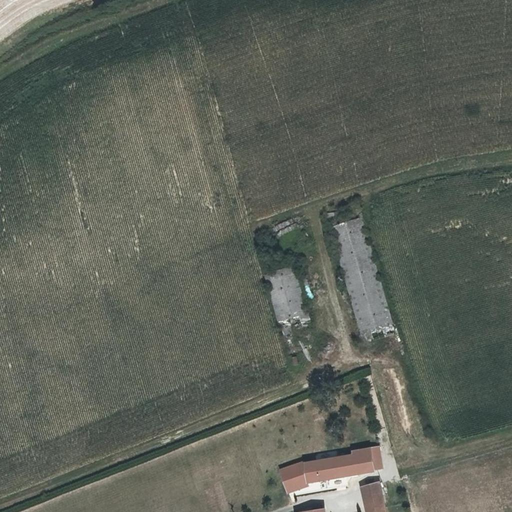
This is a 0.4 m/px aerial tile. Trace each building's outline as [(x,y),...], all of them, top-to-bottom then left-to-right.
[(376,337),(392,334),(363,216),(331,224),(358,335),(375,331),(376,337)] [(314,351),(294,272),(266,279),(286,358),(314,351)] [(281,484),(297,478),(299,477),(300,484),(367,473),(363,452),(348,454),(349,457),(292,467),(274,474),(277,483),(281,484)] [(300,487),(297,478),(281,484),(277,483),(274,474),(273,475),(281,495),(300,487)] [(376,511),(372,490),(355,495),(358,511),(376,511)]
